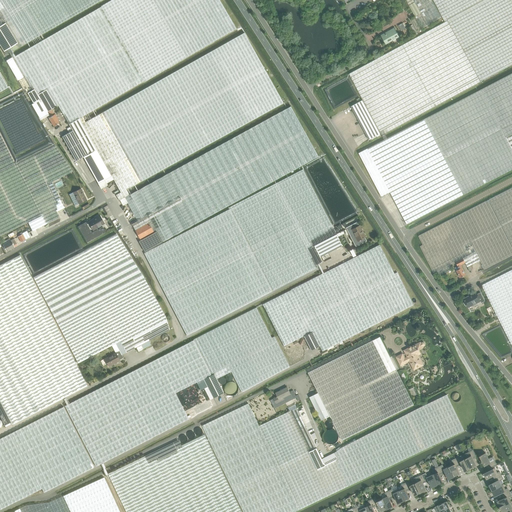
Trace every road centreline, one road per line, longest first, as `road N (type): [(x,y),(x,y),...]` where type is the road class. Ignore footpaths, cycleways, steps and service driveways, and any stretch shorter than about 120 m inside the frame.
road 1 (unclassified): [(0,433),(183,338),(104,199)]
road 2 (secondary): [(429,296),(237,0)]
road 3 (unclassified): [(4,511),(306,370)]
road 4 (unclassified): [(401,236),(249,0)]
road 5 (secondary): [(429,296),(508,433)]
road 6 (secondary): [(511,418),(429,296)]
road 7 (unclassified): [(401,236),(511,180)]
